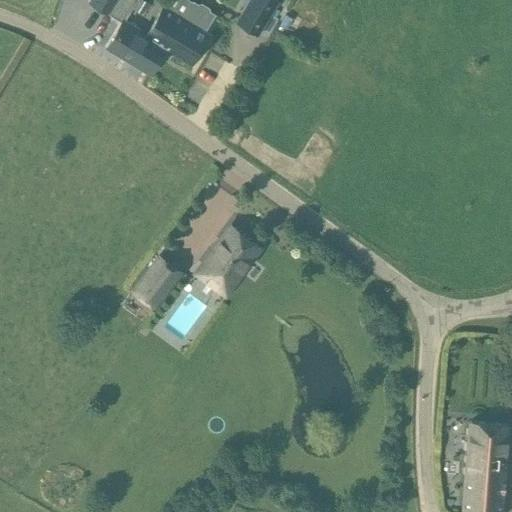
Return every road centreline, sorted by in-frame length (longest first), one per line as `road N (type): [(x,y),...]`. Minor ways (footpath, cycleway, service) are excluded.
road 1 (unclassified): [(432,310),(236,153),(33,16),(0,4)]
road 2 (unclassified): [(434,511),(425,460),(432,310)]
